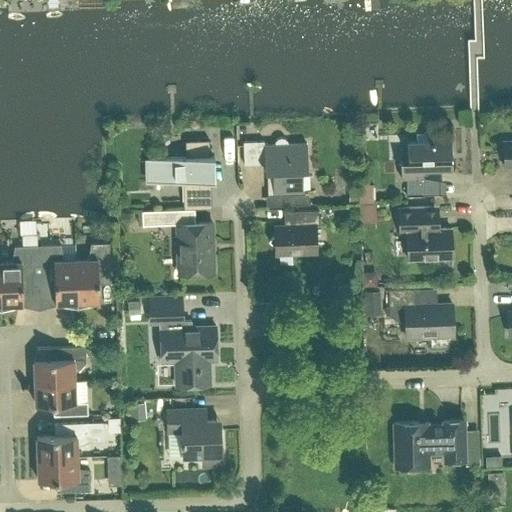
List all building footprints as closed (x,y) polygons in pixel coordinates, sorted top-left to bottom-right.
[(415,141),(407,141),(408,160),(400,160),(400,177),(406,177),(406,194),(406,195),(424,194),(424,193),(421,193),(420,177),(423,176),(422,168),(451,168),(450,130),(431,131),(415,132),(415,141)] [(264,144),(263,140),(243,141),(243,164),(264,163),(264,170),(272,170),(273,193),(315,191),(315,190),(303,191),(302,169),(307,169),(306,142),(288,143),(287,140),(284,137),(280,136),(277,137),(275,140),(274,143),(264,144)] [(185,139),(185,156),(148,157),(149,181),(182,180),(183,208),(211,207),(209,139),(185,139)] [(511,141),(503,141),(504,164),(511,164),(511,141)] [(359,204),(360,221),(371,220),(371,204),(359,204)] [(451,227),(438,227),(437,205),(398,206),(399,231),(406,230),(407,258),(452,257),(451,227)] [(489,205),(489,221),(511,222),(511,205),(489,205)] [(142,224),(168,223),(168,209),(142,210),(142,224)] [(287,224),(274,225),(275,231),(268,239),(275,246),(276,259),(277,259),(277,253),(315,251),(314,224),(319,224),(318,209),(290,210),(290,222),(287,224)] [(178,267),(178,272),(213,271),(213,251),(211,251),(211,242),(212,242),(212,221),(176,222),(178,254),(176,254),(176,267),(178,267)] [(76,258),(75,258),(77,307),(77,306),(95,303),(94,300),(99,300),(98,282),(110,282),(109,242),(90,242),(87,258),(76,258)] [(76,307),(77,307),(75,258),(74,258),(63,259),(62,256),(61,243),(40,244),(42,284),(54,284),(54,302),(59,302),(59,304),(76,307)] [(0,295),(0,310),(1,310),(1,309),(18,305),(18,303),(23,303),(22,285),(34,285),(32,244),(14,245),(11,261),(0,261),(0,295)] [(375,262),(360,262),(361,286),(376,286),(375,262)] [(389,305),(404,304),(405,336),(427,336),(427,345),(430,348),(448,347),(451,344),(452,344),(452,335),(453,335),(451,302),(413,303),(413,288),(388,289),(389,305)] [(161,361),(175,360),(176,384),(210,383),(209,359),(217,359),(215,325),(191,326),(190,320),(182,320),(182,296),(148,297),(149,322),(159,321),(161,361)] [(380,302),(364,302),(364,314),(380,314),(380,302)] [(33,359),(34,381),(74,379),(74,369),(78,369),(85,361),(85,357),(85,345),(51,346),(36,347),(33,359)] [(87,401),(75,401),(74,379),(34,381),(35,403),(53,402),(53,414),(87,413),(87,401)] [(205,407),(167,409),(167,430),(182,430),(182,439),(179,439),(179,443),(182,443),(183,455),(202,454),(202,464),(221,463),(219,419),(205,419),(205,407)] [(427,420),(393,421),(395,465),(428,464),(428,451),(444,451),(444,459),(465,458),(463,419),(443,419),(443,423),(427,423),(427,420)] [(54,434),(36,435),(37,457),(77,456),(76,445),(88,441),(104,440),(104,421),(53,422),(54,434)] [(485,456),(486,465),(501,465),(500,455),(485,456)] [(89,469),(77,467),(77,456),(37,457),(38,479),(55,479),(56,491),(90,490),(89,469)]
